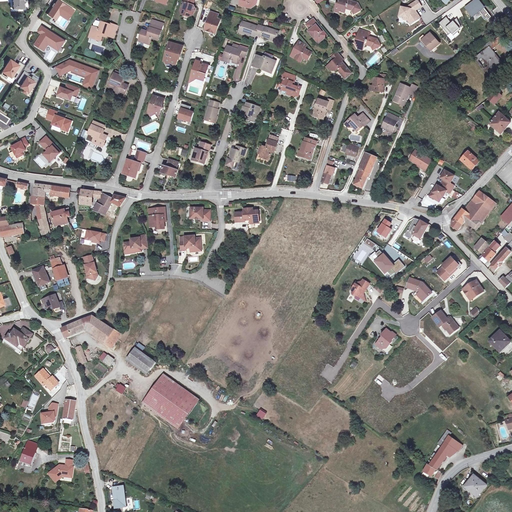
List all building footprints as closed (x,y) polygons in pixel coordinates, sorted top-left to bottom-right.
[(25,8),(24,0),(12,0),(13,9),(25,8)] [(68,20),(75,9),(59,0),(57,0),(48,15),(56,20),(60,15),(68,20)] [(193,15),(195,8),(194,6),(193,6),(195,1),(194,1),(190,0),(184,0),(181,11),(183,15),(189,17),(193,15)] [(257,6),(258,0),(256,0),(241,0),(240,6),(249,8),(250,4),(257,6)] [(362,10),(358,3),(354,2),(353,4),(349,3),(349,0),(339,0),(340,3),(342,3),(341,5),(338,4),(337,4),(336,8),(340,9),(339,11),(345,13),(346,9),(352,11),(354,14),(362,10)] [(491,17),(478,0),(477,0),(467,8),(472,16),(480,11),(487,20),(491,17)] [(415,12),(415,11),(421,7),(417,1),(412,5),(409,7),(408,9),(402,7),(400,17),(404,18),(411,19),(413,23),(420,18),(417,13),(415,12)] [(216,34),(221,20),(217,19),(219,14),(211,12),(205,31),(216,34)] [(446,18),(439,23),(449,34),(451,32),(452,34),(458,28),(461,28),(456,19),(451,23),(446,18)] [(327,36),(321,29),(319,28),(317,26),(318,25),(314,19),(307,25),(311,30),(309,32),(315,38),(319,39),(321,41),(327,36)] [(158,41),(164,24),(153,21),(151,28),(149,28),(147,32),(143,30),(139,40),(150,44),(152,38),(158,41)] [(115,38),(119,26),(114,25),(114,26),(101,22),(99,29),(94,27),(91,38),(101,41),(102,36),(103,35),(107,36),(115,38)] [(263,26),(259,25),(259,27),(243,22),(240,30),(248,33),(247,35),(255,37),(256,35),(260,37),(263,26)] [(263,26),(260,37),(263,38),(264,37),(276,41),(279,32),(263,26)] [(46,49),(49,44),(59,51),(65,41),(42,27),(39,32),(43,34),(37,43),(46,49)] [(381,46),(378,39),(368,37),(370,32),(360,30),(357,38),(358,38),(358,40),(357,40),(355,44),(356,46),(360,47),(360,46),(364,47),(367,45),(372,47),(374,50),(381,46)] [(439,43),(430,33),(425,38),(422,41),(431,51),(439,43)] [(505,66),(494,52),(493,53),(491,51),(501,43),(502,45),(506,42),(501,36),(497,38),(496,37),(484,47),(486,50),(478,56),(481,59),(482,58),(489,66),(485,69),(490,76),(494,72),(494,71),(499,67),(501,69),(505,66)] [(308,61),(312,53),(305,49),(307,46),(299,42),(298,45),(299,50),(298,50),(295,49),(293,53),(298,55),(296,59),(302,62),(304,59),(308,61)] [(176,64),(178,55),(180,56),(183,47),(170,43),(165,61),(167,64),(171,63),(176,64)] [(246,56),(248,50),(240,47),(234,44),(233,48),(228,47),(225,56),(224,58),(234,61),(233,63),(238,64),(240,58),(238,57),(239,55),(241,55),(246,56)] [(378,51),(365,64),(369,69),(383,56),(378,51)] [(352,73),(344,64),(342,65),(340,62),(344,60),(338,53),(332,58),(334,61),(330,64),(333,68),(336,71),(339,71),(345,79),(352,73)] [(272,73),(276,62),(272,60),(273,57),(266,54),(265,59),(258,56),(254,66),(272,73)] [(489,66),(482,58),(481,59),(478,56),(475,58),(490,78),(501,69),(499,67),(494,71),(494,72),(490,76),(485,69),(489,66)] [(11,60),(1,75),(7,78),(9,75),(16,80),(25,66),(19,62),(18,65),(11,60)] [(72,71),(88,76),(87,79),(85,82),(93,85),(95,79),(98,71),(70,61),(59,67),(63,74),(70,70),(72,71)] [(204,81),(209,65),(202,63),(201,65),(200,64),(200,62),(197,61),(194,69),(196,70),(196,72),(193,73),(191,78),(196,80),(199,78),(201,78),(201,80),(204,81)] [(33,76),(31,79),(27,76),(29,74),(29,73),(25,70),(19,80),(23,82),(21,84),(20,86),(25,89),(28,91),(29,91),(31,87),(32,88),(38,79),(33,75),(33,76)] [(88,76),(72,71),(71,73),(87,79),(88,76)] [(124,84),(122,83),(124,79),(118,77),(120,73),(116,71),(114,75),(109,87),(115,90),(115,91),(125,95),(128,86),(124,84)] [(384,92),(385,83),(389,83),(390,76),(384,75),(384,79),(380,79),(375,78),(374,86),(373,91),(380,92),(380,91),(384,92)] [(302,88),(297,86),(297,87),(293,86),(295,79),(286,76),(282,87),(283,88),(289,90),(288,93),(287,94),(294,96),(295,95),(299,97),(302,88)] [(68,89),(68,90),(66,90),(61,88),(58,97),(62,99),(63,97),(72,100),(73,96),(77,98),(80,88),(70,85),(68,84),(67,88),(68,89)] [(414,95),(417,87),(413,85),(411,88),(401,84),(394,101),(399,103),(401,100),(406,102),(410,93),(414,95)] [(48,85),(46,97),(52,98),(54,86),(48,85)] [(495,104),(502,96),(496,91),(489,99),(495,104)] [(164,108),(163,106),(165,99),(154,96),(149,112),(151,116),(156,114),(159,115),(161,109),(164,108)] [(331,110),(334,101),(329,100),(328,102),(319,100),(317,108),(316,107),(315,112),(316,113),(319,114),(318,117),(324,119),(327,109),(331,110)] [(215,123),(218,110),(217,110),(219,104),(211,101),(205,120),(215,123)] [(256,123),(261,108),(247,103),(246,108),(244,107),(241,114),(246,116),(245,119),(256,123)] [(186,123),(187,121),(191,123),(194,113),(189,112),(191,107),(183,105),(180,114),(179,119),(183,120),(182,122),(186,123)] [(53,125),(62,128),(62,129),(68,132),(72,122),(56,116),(58,113),(51,110),(47,119),(54,121),(53,125)] [(400,118),(389,113),(387,117),(398,122),(400,118)] [(502,134),(511,123),(500,113),(490,125),(502,134)] [(365,127),(370,122),(364,114),(358,119),(355,115),(345,124),(348,128),(354,128),(357,132),(364,126),(365,127)] [(393,133),(398,122),(387,117),(382,128),(393,133)] [(104,146),(108,137),(103,135),(101,134),(103,130),(105,126),(95,122),(90,132),(87,140),(93,143),(94,142),(104,146)] [(270,160),(273,150),(276,151),(278,143),(279,138),(271,136),(267,148),(264,147),(261,155),(264,156),(264,158),(270,160)] [(26,150),(25,147),(29,145),(25,138),(21,141),(22,142),(12,147),(18,158),(24,155),(23,152),(26,150)] [(46,138),(41,143),(48,152),(45,155),(46,156),(52,163),(56,160),(55,159),(62,152),(56,146),(55,147),(46,138)] [(311,160),(315,146),(316,146),(318,142),(307,139),(306,143),(305,142),(302,152),(301,157),(311,160)] [(205,163),(208,153),(207,152),(209,145),(201,143),(199,150),(196,149),(192,160),(198,162),(198,160),(205,163)] [(359,148),(356,147),(350,145),(346,153),(356,157),(359,148)] [(242,156),(243,153),(245,154),(246,149),(237,146),(236,150),(233,149),(229,159),(227,166),(233,168),(235,162),(239,163),(242,156)] [(137,177),(141,163),(141,162),(143,162),(144,161),(147,154),(138,151),(135,162),(128,160),(124,173),(127,174),(127,175),(132,177),(133,176),(137,177)] [(417,164),(418,165),(423,168),(422,169),(426,171),(432,161),(416,151),(412,156),(413,157),(413,158),(412,161),(416,163),(418,164),(417,164)] [(480,162),(469,152),(462,160),(472,170),(480,162)] [(363,189),(372,168),(368,166),(373,156),(366,154),(359,169),(361,170),(357,181),(354,180),(352,184),(363,189)] [(372,168),(376,158),(373,156),(368,166),(372,168)] [(177,170),(179,163),(169,160),(167,167),(164,166),(162,173),(176,178),(178,171),(177,170)] [(334,176),(336,169),(332,168),(334,163),(328,161),(326,166),(328,167),(323,182),(329,184),(332,175),(334,176)] [(450,193),(454,186),(451,184),(455,176),(445,171),(441,178),(444,180),(442,184),(444,185),(442,188),(438,186),(435,190),(434,192),(433,192),(430,196),(439,202),(442,197),(443,198),(447,191),(450,193)] [(36,185),(34,196),(45,197),(45,196),(46,192),(52,192),(52,196),(64,197),(66,188),(52,187),(36,185)] [(91,206),(93,197),(93,192),(83,190),(81,205),(91,206)] [(474,200),(490,213),(497,204),(480,192),(474,200)] [(127,198),(115,195),(113,199),(103,194),(98,204),(98,203),(94,211),(105,215),(112,203),(120,207),(127,198)] [(45,197),(34,196),(33,196),(32,204),(37,205),(42,220),(40,221),(42,227),(44,227),(45,233),(47,232),(48,235),(52,234),(44,205),(45,197)] [(473,200),(465,211),(482,224),(490,213),(474,200),(473,200)] [(511,204),(501,217),(509,225),(511,221),(511,204)] [(165,208),(149,209),(151,225),(154,225),(156,227),(159,227),(159,229),(165,229),(164,222),(164,220),(166,220),(165,208)] [(203,221),(211,221),(211,210),(204,210),(204,208),(191,208),(191,219),(203,219),(203,221)] [(239,213),(240,222),(245,222),(245,219),(250,219),(251,224),(255,223),(257,221),(257,216),(259,215),(259,211),(253,211),(253,209),(244,210),(244,212),(239,213)] [(463,209),(455,219),(461,224),(464,221),(477,230),(482,224),(465,211),(463,209)] [(66,213),(66,210),(52,213),(55,225),(68,221),(67,218),(71,217),(70,213),(66,213)] [(9,217),(0,218),(0,226),(9,225),(9,217)] [(415,219),(405,236),(411,239),(413,235),(421,239),(429,225),(423,222),(420,220),(415,219)] [(452,226),(457,230),(461,224),(455,219),(454,221),(452,224),(452,226)] [(391,224),(385,220),(377,232),(386,238),(391,230),(388,228),(391,224)] [(24,224),(0,228),(0,230),(3,238),(25,233),(24,224)] [(131,242),(124,243),(126,251),(135,250),(135,252),(142,251),(142,249),(141,245),(142,244),(147,243),(146,235),(140,236),(140,238),(131,239),(131,242)] [(195,238),(195,236),(185,237),(185,241),(181,241),(182,251),(186,250),(186,249),(186,247),(191,247),(191,249),(191,252),(202,251),(201,238),(195,238)] [(482,239),(479,244),(487,250),(491,246),(482,239)] [(499,257),(491,267),(495,271),(511,252),(509,250),(511,247),(511,241),(498,257),(499,257)] [(492,245),(483,256),(489,262),(496,255),(494,253),(500,247),(494,242),(492,245)] [(487,250),(479,244),(475,247),(478,250),(483,254),(487,250)] [(12,246),(7,249),(10,256),(15,253),(12,246)] [(478,250),(475,253),(480,258),(483,254),(478,250)] [(379,251),(372,257),(385,273),(388,271),(392,276),(403,267),(399,261),(391,266),(379,251)] [(94,263),(92,255),(84,257),(86,265),(88,275),(87,278),(96,280),(98,276),(95,263),(94,263)] [(54,269),(63,266),(61,258),(51,261),(54,269)] [(443,273),(440,276),(445,281),(457,270),(455,269),(459,266),(457,263),(452,258),(443,265),(444,266),(441,270),(443,273)] [(58,281),(67,278),(63,266),(54,269),(58,281)] [(40,286),(45,284),(50,282),(44,267),(33,271),(40,286)] [(505,278),(500,283),(506,288),(511,281),(511,271),(511,272),(508,275),(511,278),(508,282),(505,279),(505,278)] [(69,283),(67,278),(58,281),(59,286),(69,283)] [(411,278),(407,288),(417,291),(419,293),(425,300),(432,293),(423,283),(411,278)] [(356,284),(352,290),(353,295),(356,296),(357,295),(362,298),(364,294),(363,293),(369,283),(363,280),(362,282),(358,283),(357,285),(356,284)] [(477,281),(460,292),(467,303),(471,300),(469,298),(473,296),(476,296),(484,291),(477,281)] [(1,300),(0,295),(0,305),(3,305),(4,307),(12,304),(9,297),(1,300)] [(61,307),(59,303),(56,295),(42,300),(44,304),(46,304),(47,307),(54,305),(55,309),(61,307)] [(442,311),(433,318),(440,327),(443,325),(451,335),(459,328),(451,317),(451,318),(448,320),(447,318),(442,311)] [(62,329),(66,338),(86,329),(113,349),(116,344),(109,339),(114,330),(115,330),(102,322),(93,316),(83,320),(62,329)] [(23,348),(32,335),(23,328),(20,334),(14,330),(10,336),(9,335),(6,340),(17,348),(20,345),(23,348)] [(380,340),(376,344),(383,350),(383,349),(386,345),(389,345),(392,342),(392,340),(395,336),(387,329),(381,336),(383,337),(380,340)] [(114,330),(109,339),(116,344),(122,335),(115,330),(114,330)] [(508,339),(501,331),(490,341),(500,352),(506,346),(503,343),(508,339)] [(81,347),(76,348),(83,364),(87,362),(81,347)] [(147,375),(156,363),(136,348),(127,360),(147,375)] [(103,361),(110,366),(115,360),(108,355),(103,361)] [(42,371),(50,380),(51,379),(44,370),(42,371)] [(51,391),(59,385),(53,377),(51,379),(50,380),(42,371),(35,377),(43,386),(45,384),(51,391)] [(164,374),(143,403),(179,429),(200,400),(164,374)] [(120,383),(115,390),(122,394),(126,388),(120,383)] [(28,405),(34,408),(38,395),(32,393),(28,405)] [(66,401),(63,420),(73,421),(76,402),(74,402),(66,401)] [(57,416),(59,404),(52,403),(49,408),(49,412),(41,414),(42,424),(53,423),(55,420),(54,418),(57,416)] [(256,415),(263,419),(267,413),(260,409),(256,415)] [(428,464),(424,472),(428,474),(432,467),(437,470),(443,462),(448,455),(450,457),(451,456),(459,451),(463,446),(449,436),(447,439),(442,447),(437,455),(435,459),(430,466),(428,464)] [(443,436),(438,444),(442,447),(447,439),(443,436)] [(35,453),(38,446),(28,442),(26,444),(24,449),(25,450),(26,450),(35,453)] [(35,453),(26,450),(25,450),(24,449),(20,458),(22,459),(21,461),(31,465),(35,453)] [(73,468),(72,467),(66,467),(60,466),(49,474),(55,482),(63,477),(67,478),(68,474),(72,475),(73,468)] [(465,487),(478,497),(487,485),(474,475),(465,487)] [(127,507),(124,486),(113,488),(116,508),(127,507)]
